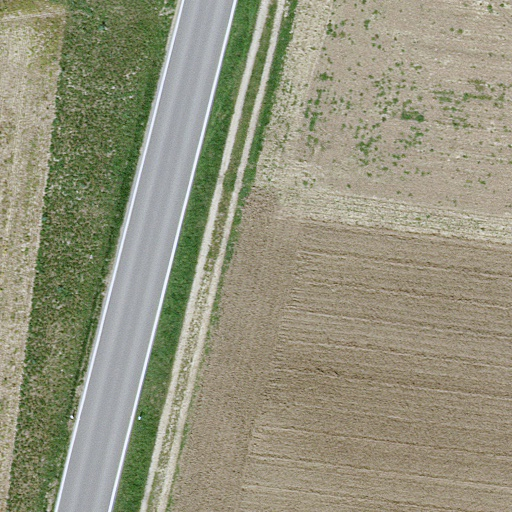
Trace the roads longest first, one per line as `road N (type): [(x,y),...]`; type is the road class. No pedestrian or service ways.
road 1 (track): [(308,0),(175,511)]
road 2 (tertiary): [(213,0),(89,511)]
